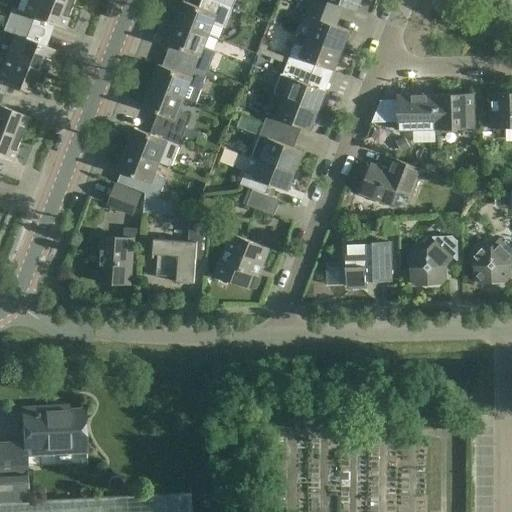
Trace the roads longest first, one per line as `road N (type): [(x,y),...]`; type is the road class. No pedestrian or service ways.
road 1 (tertiary): [(12,301),(132,0)]
road 2 (residential): [(274,337),(377,78)]
road 3 (residential): [(274,337),(54,329),(12,301)]
road 4 (residential): [(511,328),(274,337)]
road 5 (residential): [(511,73),(377,78)]
